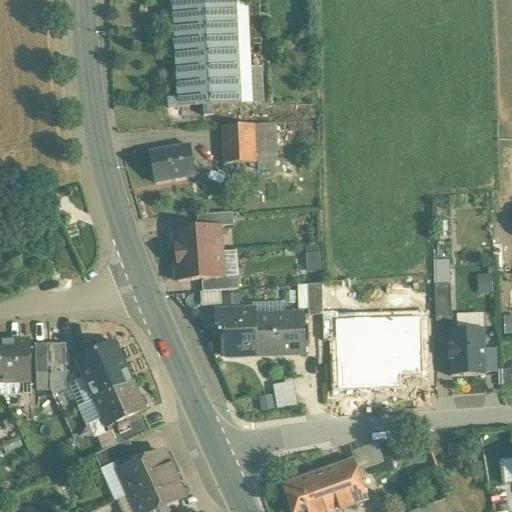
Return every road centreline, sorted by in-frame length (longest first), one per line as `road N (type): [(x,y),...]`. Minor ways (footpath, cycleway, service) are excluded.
road 1 (residential): [(221,460),(399,417),(511,410)]
road 2 (secondary): [(143,287),(104,177),(81,0)]
road 3 (secondary): [(221,460),(143,287)]
road 4 (residential): [(143,287),(125,297),(0,305)]
